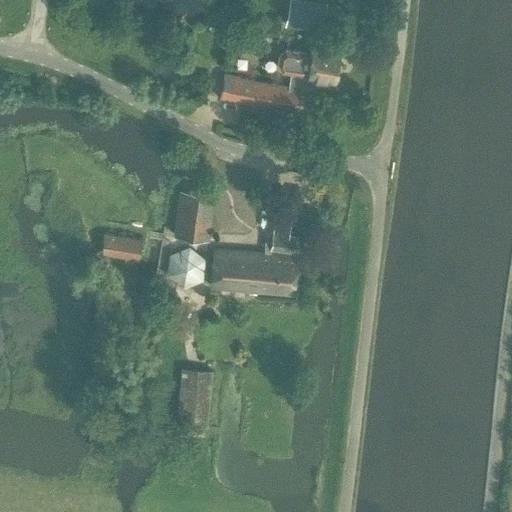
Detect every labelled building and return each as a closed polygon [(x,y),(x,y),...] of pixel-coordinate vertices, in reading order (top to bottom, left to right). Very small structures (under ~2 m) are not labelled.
[(311,0),(289,0),(286,25),(322,31),(327,2),(311,0)] [(288,87),(299,89),(302,75),(307,75),(306,81),(333,85),(340,44),(315,40),(311,55),(287,51),(281,55),(279,64),(283,71),(292,72),(288,87)] [(224,75),(220,98),(296,113),(300,90),(299,90),(288,88),(224,75)] [(174,236),(207,240),(212,196),(180,192),(174,236)] [(265,254),(214,250),(211,287),(295,294),(300,258),(271,255),(271,249),(300,252),(301,238),(288,235),(291,217),(276,214),(272,243),(266,242),(265,254)] [(101,253),(137,259),(140,238),(104,233),(101,253)] [(188,246),(170,253),(167,274),(184,286),(203,278),(205,258),(188,246)] [(177,424),(206,427),(212,371),(183,368),(177,424)]
